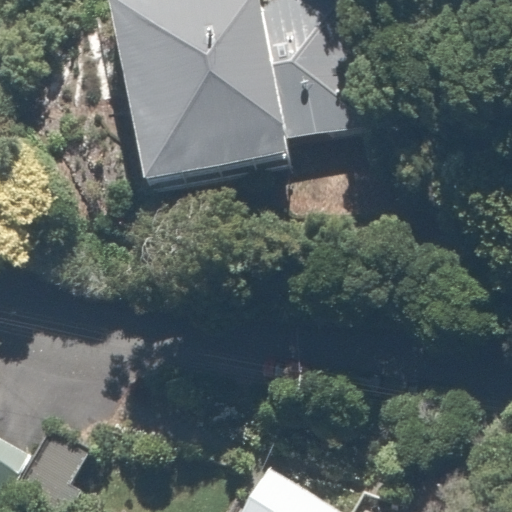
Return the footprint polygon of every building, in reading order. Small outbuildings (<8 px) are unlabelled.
[(169,0),(104,14),(130,196),(296,168),(296,142),(394,130),(359,0),(295,0),(270,3),(268,0),(169,0)] [(0,29),(12,12),(0,3),(0,29)] [(67,511),(90,459),(50,437),(34,462),(17,489),(56,511),(67,511)] [(34,462),(0,441),(0,511),(2,511),(17,489),(34,462)] [(339,511),(264,475),(244,511),(339,511)]
